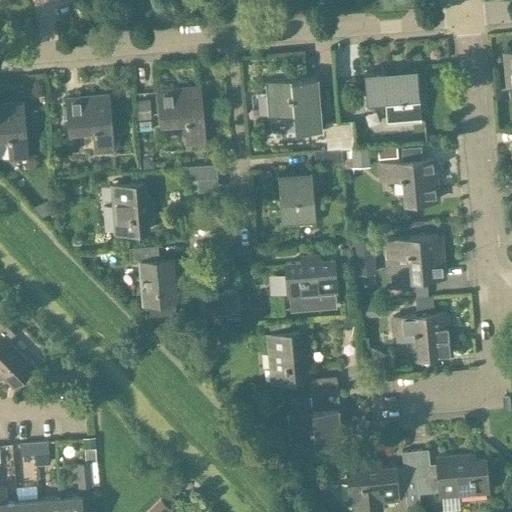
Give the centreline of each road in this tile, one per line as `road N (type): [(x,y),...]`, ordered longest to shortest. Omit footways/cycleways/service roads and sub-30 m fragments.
road 1 (residential): [(488,273),(470,17)]
road 2 (unclassified): [(244,38),(0,57)]
road 3 (residential): [(377,391),(496,381),(488,273)]
road 4 (unclassified): [(470,17),(244,38)]
road 5 (residential): [(207,225),(235,225),(246,216),(244,38)]
